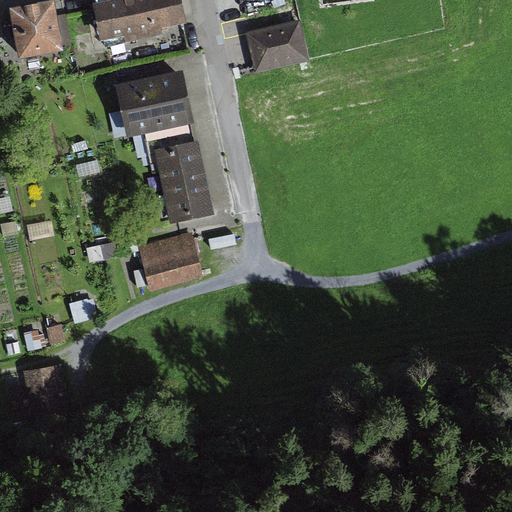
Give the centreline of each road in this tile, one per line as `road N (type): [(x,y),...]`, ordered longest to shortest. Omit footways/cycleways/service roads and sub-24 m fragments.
road 1 (track): [(511,240),(388,279),(333,284),(288,278),(257,262),(133,314),(53,361),(0,371)]
road 2 (unclassified): [(257,262),(204,0)]
